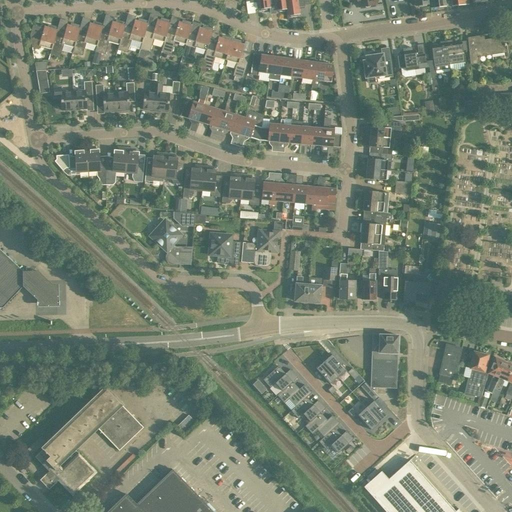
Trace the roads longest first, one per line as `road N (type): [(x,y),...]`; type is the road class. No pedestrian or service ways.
road 1 (residential): [(340,36),(266,35),(210,11),(164,5),(13,11)]
road 2 (residential): [(260,331),(251,288),(156,274),(48,174),(34,139)]
road 3 (residential): [(346,168),(245,161),(166,134),(34,139)]
road 4 (residential): [(0,347),(260,331)]
road 5 (residential): [(511,9),(340,36)]
road 6 (residential): [(260,331),(348,324),(415,330)]
road 7 (residential): [(346,168),(352,130),(340,36)]
road 8 (residential): [(379,451),(289,357)]
road 9 (residential): [(34,139),(13,11)]
